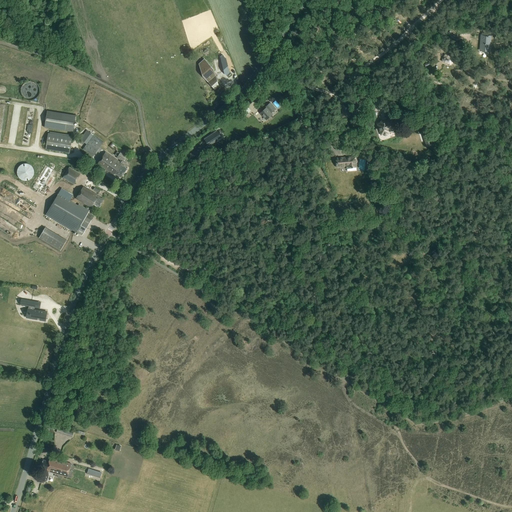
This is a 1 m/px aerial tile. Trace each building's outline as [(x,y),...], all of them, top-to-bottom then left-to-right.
[(490,49),(491,36),(481,36),(481,40),(482,40),(481,50),(488,50),(488,49),(490,49)] [(451,65),(454,59),(445,55),(438,51),(439,49),(435,46),(429,55),(438,62),(440,60),(451,65)] [(223,54),(221,55),(225,72),(227,75),(231,72),(227,58),(223,54)] [(205,58),(200,62),(204,74),(216,88),(220,84),(214,68),(205,58)] [(21,93),(22,96),(24,98),(27,100),(30,100),(34,99),(36,98),(38,95),(39,92),(39,89),(38,86),(36,83),(33,82),(30,81),(26,82),(24,84),(22,86),(21,89),(21,93)] [(271,112),(275,109),(270,103),(265,108),(265,109),(260,113),(264,118),(262,119),(264,121),(266,120),(272,114),(271,112)] [(341,105),(341,118),(350,118),(350,105),(341,105)] [(241,111),(245,116),(251,111),(247,107),(241,111)] [(76,115),(47,111),(44,128),(73,132),(76,115)] [(394,129),(394,127),(393,126),(394,125),(393,122),(392,123),(391,121),(387,122),(386,119),(380,121),(380,123),(377,124),(381,136),(383,135),(384,135),(385,136),(386,136),(387,136),(388,135),(389,134),(389,133),(391,132),(390,130),(394,129)] [(103,142),(87,130),(83,135),(85,136),(81,141),(87,145),(83,150),(92,157),(103,142)] [(217,130),(205,138),(209,145),(221,137),(217,130)] [(72,137),(48,133),(46,149),(70,153),(72,137)] [(120,160),(119,162),(106,152),(97,164),(112,175),(115,174),(121,178),(127,170),(122,165),(127,157),(121,153),(117,158),(120,160)] [(340,167),(344,167),(346,167),(347,169),(347,172),(352,171),(356,171),(355,167),(357,167),(357,163),(357,159),(348,157),(336,158),(337,160),(335,161),(336,167),(340,166),(340,167)] [(31,166),(28,164),(25,164),(22,164),(19,166),(18,169),(17,172),(17,175),(19,178),(21,180),(24,181),(27,181),(30,179),(33,177),(34,174),(34,171),(33,168),(31,166)] [(32,188),(44,195),(52,181),(56,183),(60,176),(74,185),(81,173),(69,166),(67,171),(59,166),(55,172),(45,166),(32,188)] [(68,189),(70,186),(61,180),(59,183),(68,189)] [(94,217),(88,213),(90,211),(92,208),(94,204),(99,208),(104,200),(100,197),(101,197),(84,186),(76,198),(89,207),(88,210),(79,204),(78,206),(59,194),(47,214),(82,235),(94,217)] [(0,196),(9,203),(15,195),(6,189),(0,196)] [(67,240),(45,228),(39,238),(60,251),(67,240)] [(22,299),(21,305),(29,306),(28,308),(31,309),(29,317),(38,318),(37,320),(45,321),(46,312),(34,309),(34,307),(31,307),(32,301),(22,299)] [(58,428),(56,433),(66,436),(68,431),(58,428)] [(54,442),(54,429),(46,429),(45,441),(54,442)] [(44,460),(41,470),(55,474),(59,461),(50,458),(49,462),(44,460)] [(59,461),(55,474),(67,478),(71,465),(59,461)] [(102,473),(90,469),(89,475),(100,478),(102,473)]
